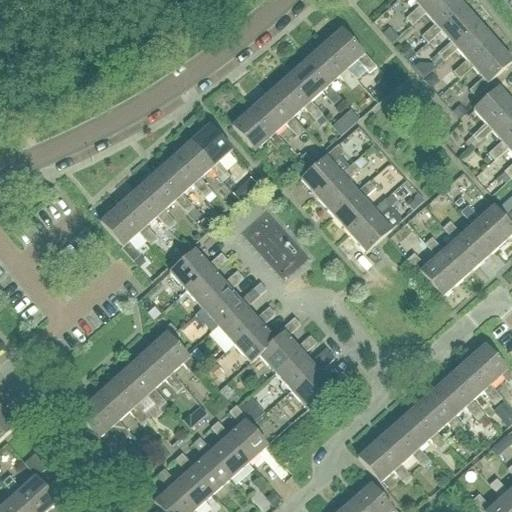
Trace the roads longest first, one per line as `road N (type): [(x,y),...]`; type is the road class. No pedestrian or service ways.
road 1 (residential): [(0,169),(118,118),(281,0)]
road 2 (residential): [(121,511),(5,372),(61,322)]
road 3 (residential): [(397,381),(332,307),(289,301),(225,231)]
road 4 (residential): [(292,511),(397,381)]
road 5 (residential): [(397,381),(494,301),(511,318)]
